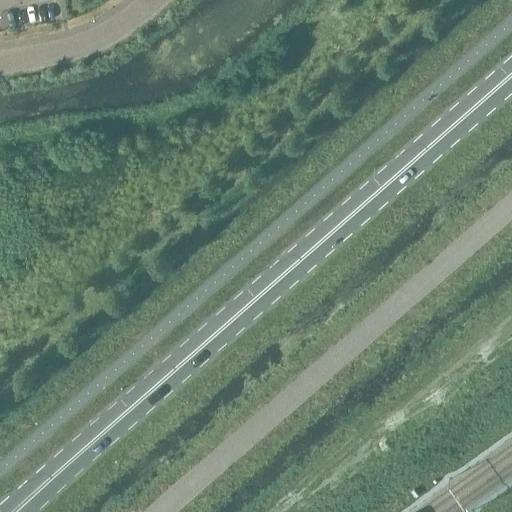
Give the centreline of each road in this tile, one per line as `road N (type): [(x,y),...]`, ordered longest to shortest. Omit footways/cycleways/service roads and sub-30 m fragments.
road 1 (primary): [(16,511),(511,74)]
road 2 (residential): [(158,511),(511,204)]
road 3 (residential): [(0,64),(103,36),(154,0)]
